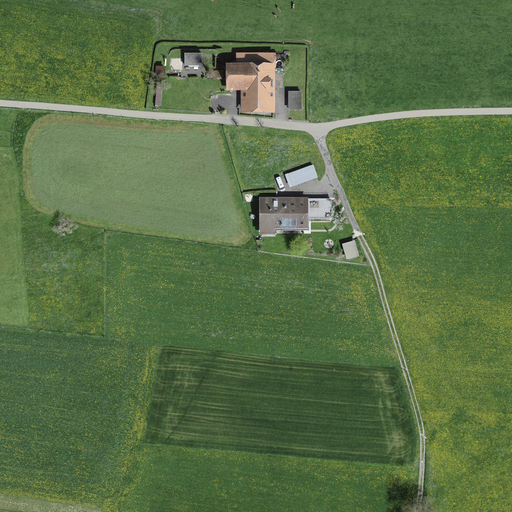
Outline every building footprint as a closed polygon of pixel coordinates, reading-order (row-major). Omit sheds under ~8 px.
[(185,54),(185,65),(202,66),(202,54),(185,54)] [(246,109),(270,109),(270,67),(275,67),(275,55),(237,54),(237,67),(229,67),(229,90),(240,90),(240,88),(246,88),(246,109)] [(289,92),(289,109),(301,109),(301,92),(289,92)] [(292,187),(318,178),(313,166),(288,175),(292,187)] [(331,201),(262,200),(262,227),(273,227),(306,227),(306,218),(331,218),(331,201)] [(343,240),(348,256),(360,252),(356,236),(343,240)]
